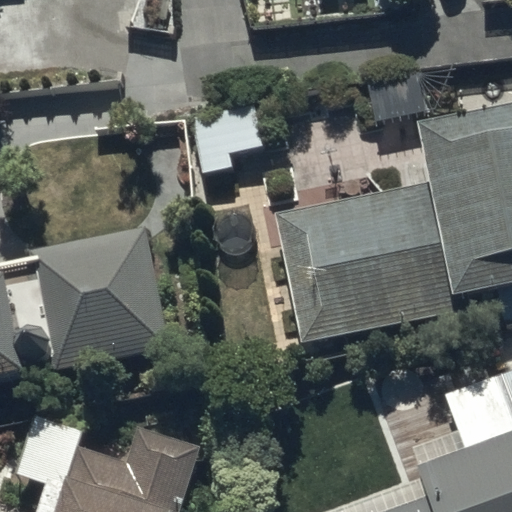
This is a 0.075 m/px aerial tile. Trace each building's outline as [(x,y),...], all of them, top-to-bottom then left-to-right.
[(279,210),(306,344),(480,308),(477,293),(501,288),(507,318),(511,317),(511,97),(430,114),(443,177),(279,210)] [(195,110),(204,172),(240,167),(238,151),(272,146),(266,100),(195,110)] [(0,370),(72,357),(74,368),(180,348),(156,222),(43,244),(47,261),(0,270),(0,370)] [(511,511),(511,368),(451,391),(464,428),(417,445),(428,473),(329,509),(330,511),(511,511)] [(186,511),(207,444),(148,425),(137,460),(87,444),(77,477),(60,472),(48,511),(186,511)]
